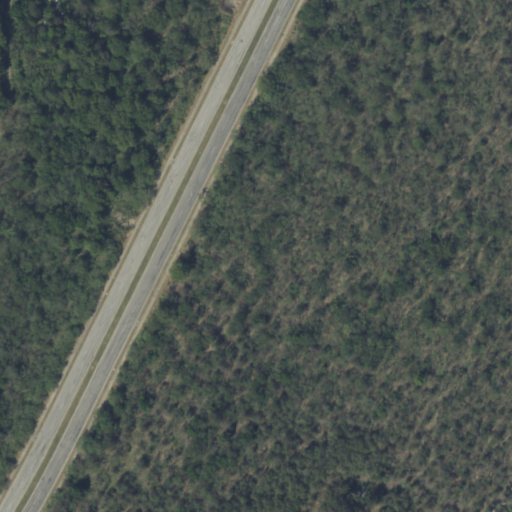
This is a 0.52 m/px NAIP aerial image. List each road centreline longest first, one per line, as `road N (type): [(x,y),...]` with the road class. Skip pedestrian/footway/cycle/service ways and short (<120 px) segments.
road 1 (secondary): [(260,0),(0,510)]
road 2 (secondary): [(29,511),(286,0)]
